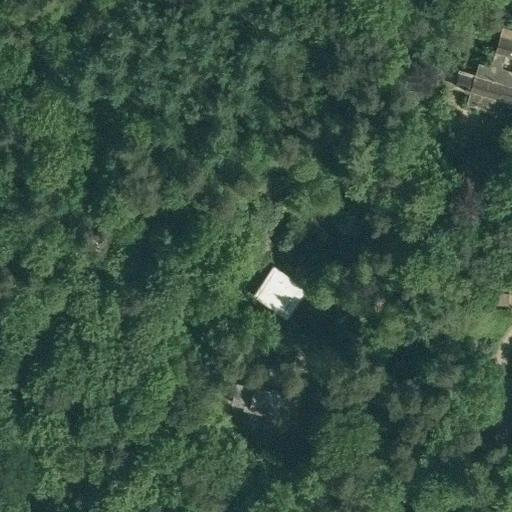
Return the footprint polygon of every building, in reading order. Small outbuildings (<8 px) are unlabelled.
[(456,87),(471,91),(468,103),(489,109),(492,98),(498,99),(499,96),(511,100),(511,71),(501,68),(505,54),(511,55),(511,30),(503,27),(491,66),(480,63),(476,75),(462,70),(456,87)] [(273,174),(275,185),(290,183),(288,172),(273,174)] [(244,183),(262,191),(265,183),(248,175),(244,183)] [(251,297),(279,315),(301,281),(273,263),(251,297)] [(302,401),(239,383),(236,400),(297,417),(302,401)]
